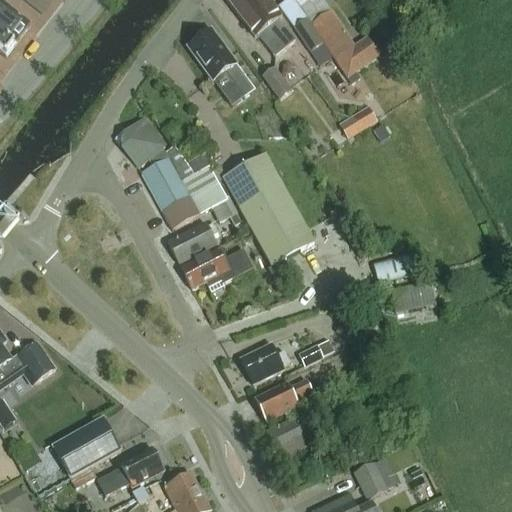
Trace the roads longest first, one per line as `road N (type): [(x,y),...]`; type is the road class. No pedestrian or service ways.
road 1 (residential): [(167,384),(196,346),(83,158)]
road 2 (tertiary): [(167,384),(23,247)]
road 3 (residential): [(83,158),(202,0)]
road 4 (tertiary): [(0,105),(88,0)]
road 5 (tertiary): [(268,511),(227,434),(201,413)]
